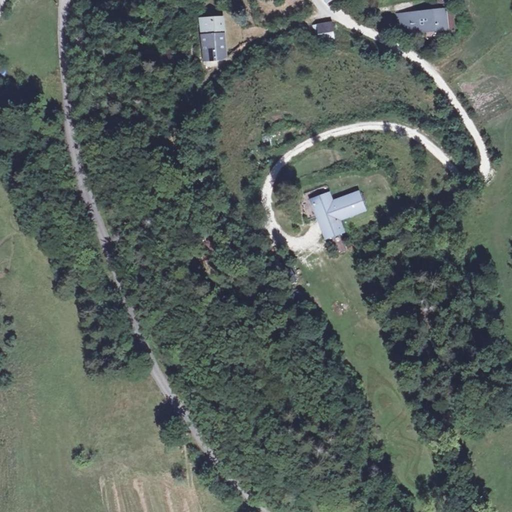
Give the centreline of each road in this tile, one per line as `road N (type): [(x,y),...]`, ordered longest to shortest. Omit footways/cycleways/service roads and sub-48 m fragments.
road 1 (unclassified): [(315,241),(283,239),(272,228),(266,193),(285,159),(323,135),(378,126),(403,132),(471,179),(486,160),(435,76),(316,0)]
road 2 (tertiary): [(63,0),(64,103),(118,273),(153,355),(254,511)]
